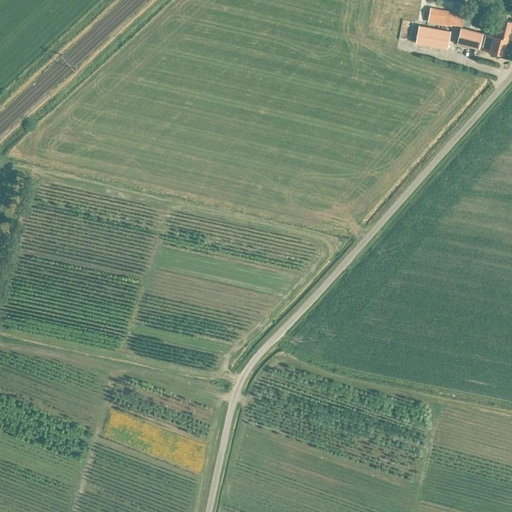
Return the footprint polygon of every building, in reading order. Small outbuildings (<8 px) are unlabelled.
[(430,8),(427,22),(432,23),(450,26),(451,25),(463,27),(463,25),(469,26),(472,11),(463,9),(462,14),(443,10),(430,8)] [(377,17),(376,24),(395,27),(397,20),(377,17)] [(491,35),(508,39),(511,22),(511,21),(501,19),(499,26),(493,24),(491,35)] [(419,25),(415,43),(431,46),(434,28),(431,28),(419,25)] [(484,33),(471,30),(460,27),(456,43),(504,55),(508,39),(491,35),(483,33),(484,33)] [(385,29),(384,37),(395,37),(395,29),(385,29)]
